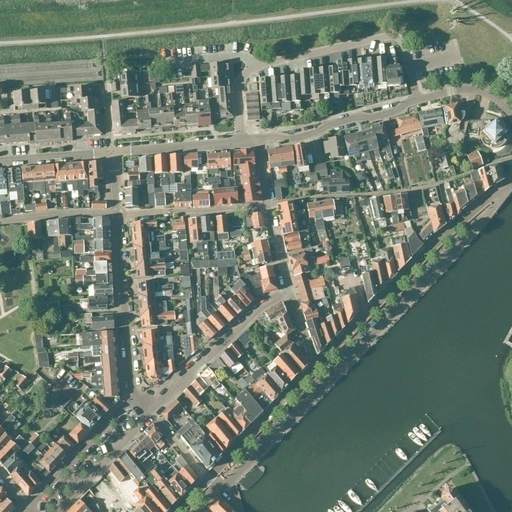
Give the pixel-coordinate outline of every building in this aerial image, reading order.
[(385,59),(375,60),(377,86),(386,85),(387,85),(385,68),(386,68),(385,60),(385,59)] [(397,59),(385,60),(386,68),(385,68),(387,85),(386,85),(387,88),(400,87),(399,67),(397,67),(397,60),(397,59)] [(377,86),(375,60),(365,61),(367,87),(377,86)] [(367,87),(365,61),(355,62),(357,87),(367,87)] [(348,88),(346,62),(336,63),(336,69),(337,69),(338,89),(348,88)] [(357,87),(355,62),(346,62),(348,88),(357,87)] [(138,74),(150,74),(149,63),(138,63),(138,74)] [(211,78),(229,76),(228,64),(191,67),(192,80),(196,79),(200,79),(200,73),(210,72),(211,78)] [(329,95),(327,69),(317,70),(319,96),(329,95)] [(337,69),(336,69),(327,69),(329,95),(339,95),(338,89),(337,69)] [(319,96),(317,70),(307,71),(309,97),(319,96)] [(309,97),(307,71),(297,72),(298,77),(299,98),(300,98),(309,97)] [(122,87),(138,85),(137,73),(119,75),(120,83),(122,83),(122,87)] [(212,90),(218,89),(230,88),(229,76),(211,78),(212,90)] [(298,77),(288,78),(290,104),(300,103),(300,98),(299,98),(298,77)] [(290,104),(288,78),(279,79),(280,105),(290,104)] [(186,87),(185,79),(176,79),(176,88),(186,87)] [(280,105),(279,79),(269,80),(271,106),(280,105)] [(271,106),(269,80),(259,80),(261,106),(271,106)] [(121,99),(140,97),(144,97),(144,94),(139,95),(138,85),(122,87),(122,91),(120,91),(121,99)] [(74,93),(75,100),(93,99),(92,87),(65,89),(65,93),(74,93)] [(37,88),(28,89),(30,111),(40,110),(38,91),(37,91),(37,88)] [(232,103),(230,88),(218,89),(219,106),(219,107),(232,106),(232,103)] [(30,111),(28,89),(20,90),(20,93),(18,93),(20,112),(30,111)] [(44,91),(38,91),(40,110),(50,109),(49,103),(45,103),(44,91)] [(20,112),(18,93),(13,93),(14,106),(9,106),(10,112),(20,112)] [(73,100),(71,94),(61,96),(63,102),(73,100)] [(93,99),(75,100),(71,100),(72,105),(80,104),(81,112),(87,112),(99,111),(98,98),(93,99)] [(137,112),(136,105),(132,105),(133,106),(125,107),(124,101),(111,103),(113,123),(126,122),(126,121),(126,114),(137,113),(137,112)] [(168,109),(161,110),(163,128),(171,127),(171,126),(174,126),(173,109),(175,109),(174,101),(170,102),(170,105),(167,105),(168,109)] [(185,107),(187,126),(190,126),(190,128),(199,127),(197,109),(199,108),(198,102),(198,101),(194,101),(194,104),(184,105),(185,107)] [(208,101),(198,102),(199,108),(197,109),(199,127),(207,126),(207,124),(210,124),(210,120),(209,114),(209,107),(208,101)] [(149,111),(151,111),(151,104),(146,104),(147,111),(137,112),(137,113),(137,120),(138,120),(139,131),(151,129),(151,128),(149,111)] [(233,118),(232,106),(219,107),(219,106),(209,107),(209,114),(212,114),(213,120),(233,118)] [(458,107),(456,107),(456,106),(443,109),(446,126),(449,126),(460,124),(461,122),(463,120),(464,118),(464,115),(464,113),(463,111),(461,110),(460,108),(458,107)] [(185,107),(175,109),(173,109),(174,126),(178,125),(179,127),(187,126),(185,107)] [(444,125),(440,109),(418,114),(422,129),(421,129),(423,138),(428,137),(427,128),(441,126),(444,125)] [(154,129),(163,128),(161,110),(151,111),(149,111),(151,128),(154,127),(154,129)] [(101,135),(99,111),(87,112),(88,123),(89,136),(101,135)] [(66,123),(59,124),(60,143),(72,142),(72,137),(71,124),(70,114),(66,114),(66,123)] [(393,138),(421,129),(417,114),(397,120),(399,129),(391,132),(393,138)] [(18,144),(15,116),(11,117),(11,126),(4,126),(6,145),(18,144)] [(19,116),(15,116),(18,144),(30,143),(28,124),(20,125),(19,116)] [(46,116),(46,125),(48,143),(60,143),(59,124),(51,124),(50,116),(46,116)] [(38,117),(34,117),(34,124),(36,142),(36,144),(48,143),(46,125),(39,125),(38,117)] [(135,131),(139,131),(138,120),(137,120),(126,121),(126,122),(113,123),(115,135),(135,133),(135,131)] [(501,138),(502,137),(507,133),(495,120),(490,125),(488,122),(487,121),(485,127),(486,128),(482,132),(486,136),(481,140),(480,140),(481,142),(483,144),(485,146),(487,147),(489,148),(491,149),(494,149),(496,149),(499,148),(501,147),(503,146),(505,144),(506,142),(505,142),(501,138)] [(89,136),(88,123),(71,124),(72,137),(89,136)] [(372,131),(379,152),(385,150),(390,149),(383,124),(371,127),(372,131)] [(380,156),(379,152),(372,131),(363,133),(368,153),(374,151),(376,158),(380,156)] [(363,133),(353,136),(359,155),(361,162),(366,160),(370,159),(368,153),(363,133)] [(359,155),(353,136),(344,139),(348,155),(349,158),(355,156),(357,163),(361,162),(359,155)] [(422,137),(414,139),(418,153),(426,151),(422,137)] [(348,155),(344,139),(341,139),(341,138),(329,140),(329,142),(323,143),(325,155),(331,154),(332,159),(344,158),(344,156),(348,155)] [(308,168),(304,145),(294,147),(298,170),(308,168)] [(285,150),(280,150),(283,174),(287,173),(286,167),(288,167),(287,163),(294,162),(292,149),(290,149),(290,148),(285,148),(285,150)] [(279,174),(283,174),(280,150),(274,151),(274,150),(269,150),(269,152),(267,152),(269,165),(276,164),(277,169),(278,168),(279,174)] [(241,152),(233,152),(234,167),(241,166),(241,173),(255,171),(254,165),(255,165),(254,151),(250,151),(241,151),(241,152)] [(219,170),(218,153),(207,154),(208,170),(219,170)] [(229,153),(218,153),(219,170),(231,169),(229,153)] [(444,169),(445,173),(446,177),(452,175),(451,170),(452,170),(451,167),(452,167),(448,154),(440,156),(443,169),(444,169)] [(479,154),(466,159),(470,170),(483,166),(479,154)] [(198,169),(197,155),(182,156),(183,170),(198,169)] [(169,156),(170,174),(168,174),(168,179),(169,179),(169,186),(175,186),(174,174),(176,174),(176,175),(177,175),(177,174),(180,174),(180,175),(181,175),(181,174),(183,174),(182,156),(169,156)] [(161,186),(169,186),(169,179),(168,179),(168,174),(167,157),(154,157),(155,175),(160,175),(161,181),(161,186)] [(147,186),(154,186),(152,158),(145,159),(144,158),(142,158),(141,159),(139,159),(140,175),(146,174),(147,186)] [(81,164),(75,165),(78,192),(78,197),(83,197),(83,192),(88,191),(86,164),(85,164),(84,163),(82,163),(81,164)] [(66,166),(65,166),(66,186),(67,186),(72,186),(73,192),(78,192),(75,165),(71,165),(70,164),(67,164),(66,166)] [(102,164),(88,164),(91,193),(98,193),(97,181),(104,180),(102,164)] [(503,181),(503,180),(505,179),(503,169),(500,170),(499,164),(486,168),(486,169),(491,187),(503,181)] [(55,183),(54,166),(52,167),(52,165),(49,166),(49,167),(43,167),(45,196),(46,199),(45,199),(46,200),(51,200),(50,190),(49,187),(55,187),(55,183)] [(61,182),(62,193),(67,193),(67,186),(66,186),(65,166),(60,166),(59,165),(56,165),(56,166),(54,166),(55,183),(61,182)] [(45,196),(43,167),(38,168),(37,167),(34,167),(34,168),(33,168),(34,192),(41,191),(41,196),(45,196)] [(314,167),(309,168),(312,183),(317,181),(317,178),(314,167)] [(34,192),(33,168),(27,169),(27,168),(23,168),(23,169),(21,169),(23,184),(29,183),(30,192),(34,192)] [(128,181),(132,181),(132,189),(125,189),(125,193),(125,208),(138,208),(138,194),(140,194),(140,181),(139,181),(138,168),(132,168),(132,173),(128,173),(128,181)] [(24,202),(23,194),(23,184),(21,184),(20,172),(16,172),(16,170),(14,170),(11,169),(9,171),(7,171),(8,185),(16,185),(18,202),(24,202)] [(478,172),(480,177),(484,193),(491,187),(486,169),(478,172)] [(256,179),(255,171),(241,173),(242,181),(241,182),(244,188),(236,189),(236,190),(237,194),(260,190),(259,182),(258,182),(258,178),(256,179)] [(331,179),(322,179),(322,187),(323,195),(329,194),(349,193),(348,180),(343,181),(342,173),(336,173),(336,171),(331,171),(331,179)] [(480,177),(478,172),(470,174),(473,184),(477,199),(484,193),(480,177)] [(224,184),(225,191),(226,206),(235,206),(235,205),(238,205),(238,199),(237,199),(237,194),(236,190),(230,190),(229,180),(224,180),(224,184)] [(452,184),(449,185),(452,196),(454,203),(458,215),(467,207),(468,207),(462,187),(454,189),(452,184)] [(477,199),(473,184),(462,187),(468,207),(477,199)] [(174,209),(191,209),(190,185),(186,185),(178,185),(179,195),(173,195),(174,209)] [(213,186),(213,191),(214,207),(218,207),(226,206),(225,191),(218,191),(218,186),(213,186)] [(261,200),(260,190),(237,194),(237,199),(238,199),(245,198),(246,205),(262,203),(261,200)] [(208,197),(208,192),(193,193),(193,195),(193,208),(209,208),(208,197)] [(164,194),(154,194),(155,207),(165,207),(164,194)] [(407,195),(395,196),(398,217),(399,224),(407,222),(407,218),(403,218),(403,211),(409,211),(407,195)] [(398,217),(395,196),(383,198),(385,214),(391,213),(393,226),(399,224),(398,217)] [(449,204),(444,205),(444,206),(448,223),(457,216),(458,215),(454,203),(452,196),(447,197),(449,204)] [(11,199),(1,199),(1,210),(12,210),(11,199)] [(385,220),(380,199),(370,200),(375,221),(385,220)] [(333,201),(320,203),(323,220),(335,218),(335,217),(341,217),(338,201),(333,201)] [(277,205),(279,216),(294,214),(294,213),(293,208),(303,206),(302,202),(293,204),(293,203),(277,205)] [(323,220),(320,203),(307,205),(309,219),(314,218),(317,231),(320,242),(327,239),(324,230),(323,220)] [(427,210),(430,222),(431,225),(434,235),(446,226),(442,212),(440,206),(427,210)] [(304,211),(294,213),(294,214),(279,216),(281,226),(296,223),(295,217),(305,216),(304,211)] [(250,230),(252,244),(258,243),(257,232),(255,232),(255,230),(265,228),(263,220),(264,218),(264,216),(263,215),(262,214),(251,215),(252,218),(246,218),(248,230),(250,230)] [(185,229),(184,218),(184,217),(182,218),(182,223),(172,224),(173,230),(185,229)] [(216,218),(218,235),(219,241),(228,241),(226,217),(216,218)] [(110,230),(110,219),(93,219),(93,225),(80,226),(80,218),(73,220),(74,231),(93,230),(110,230)] [(212,218),(200,219),(202,238),(202,242),(203,251),(204,254),(208,253),(207,242),(209,242),(208,234),(214,234),(212,218)] [(202,238),(200,219),(188,220),(190,236),(191,244),(196,243),(197,254),(204,254),(203,251),(202,242),(202,238)] [(70,221),(58,222),(60,247),(64,246),(63,237),(71,236),(70,221)] [(132,224),(133,235),(149,234),(149,232),(148,229),(156,228),(156,221),(147,221),(147,222),(132,224)] [(54,253),(51,253),(49,253),(49,260),(60,258),(60,253),(60,247),(58,222),(46,223),(47,238),(53,238),(54,253)] [(431,225),(430,222),(418,235),(425,244),(434,235),(431,225)] [(34,240),(42,240),(40,223),(28,224),(30,249),(34,248),(34,240)] [(297,229),(296,223),(281,226),(283,237),(298,234),(298,233),(308,231),(307,227),(297,229)] [(412,258),(423,246),(417,241),(414,234),(411,228),(405,231),(406,235),(412,258)] [(75,238),(75,243),(77,243),(84,242),(111,241),(110,230),(93,230),(94,236),(83,237),(75,238)] [(154,232),(149,232),(149,234),(133,235),(134,246),(150,245),(150,243),(165,242),(164,237),(155,238),(154,232)] [(283,237),(284,246),(309,240),(308,232),(283,237)] [(404,237),(397,239),(390,240),(398,272),(411,259),(404,237)] [(350,252),(363,249),(362,241),(355,242),(354,238),(348,239),(350,252)] [(311,248),(309,240),(284,246),(286,254),(311,248)] [(111,253),(111,241),(84,242),(77,243),(75,243),(74,243),(74,255),(84,254),(84,247),(94,247),(94,253),(111,253)] [(258,243),(252,244),(251,244),(253,255),(269,252),(268,247),(269,246),(268,243),(267,243),(266,241),(258,243)] [(133,246),(134,257),(151,256),(151,254),(150,249),(165,248),(165,242),(150,243),(150,245),(134,246),(133,246)] [(396,275),(390,251),(390,249),(379,251),(387,284),(396,275)] [(311,250),(287,257),(291,273),(293,272),(294,277),(305,274),(309,273),(307,268),(305,258),(313,255),(311,250)] [(234,252),(217,253),(218,261),(235,260),(234,252)] [(270,257),(269,252),(253,255),(255,267),(271,263),(271,262),(271,261),(271,258),(270,257)] [(89,263),(95,263),(111,262),(111,253),(94,254),(94,257),(80,258),(80,264),(89,263)] [(151,260),(151,256),(134,257),(135,269),(136,269),(152,266),(165,264),(164,259),(158,260),(158,259),(151,260)] [(166,267),(178,267),(178,257),(166,257),(166,267)] [(191,270),(199,269),(199,262),(199,261),(190,262),(191,270)] [(112,275),(111,262),(95,263),(95,265),(95,271),(86,271),(86,277),(96,276),(96,275),(112,275)] [(378,293),(378,294),(387,284),(386,284),(381,262),(371,265),(378,293)] [(76,281),(86,280),(85,264),(75,264),(76,281)] [(152,266),(136,269),(137,279),(165,277),(165,272),(165,264),(152,266)] [(334,273),(333,266),(320,270),(322,276),(334,273)] [(240,280),(244,285),(254,282),(255,283),(275,279),(272,267),(258,270),(260,276),(252,277),(248,276),(247,276),(247,274),(239,275),(240,280)] [(307,279),(305,274),(294,277),(296,282),(307,279)] [(368,304),(378,294),(377,293),(373,274),(362,276),(368,304)] [(112,285),(112,275),(96,275),(96,276),(96,286),(112,285)] [(180,278),(182,289),(191,288),(190,277),(180,278)] [(323,278),(308,283),(308,284),(298,288),(299,294),(325,286),(323,278)] [(238,279),(228,288),(229,290),(246,308),(255,301),(248,293),(244,288),(245,287),(244,285),(240,280),(238,279)] [(255,283),(254,282),(244,285),(248,290),(253,289),(262,287),(264,294),(278,291),(275,279),(255,283)] [(296,282),(298,288),(308,284),(308,283),(307,279),(296,282)] [(158,282),(137,284),(138,295),(154,293),(155,294),(164,293),(164,292),(172,292),(172,291),(174,291),(173,285),(165,286),(165,287),(159,288),(158,282)] [(113,297),(112,285),(93,286),(94,297),(113,297)] [(325,287),(325,286),(299,294),(302,304),(311,302),(313,301),(325,299),(323,292),(327,291),(326,286),(325,287)] [(345,295),(340,296),(347,325),(358,314),(354,297),(356,295),(351,289),(345,295)] [(156,305),(155,303),(155,294),(154,293),(138,295),(139,306),(156,305)] [(223,293),(219,296),(237,317),(245,310),(233,297),(229,300),(223,293)] [(88,294),(79,295),(79,305),(88,304),(88,294)] [(237,317),(219,296),(215,300),(222,307),(218,311),(229,323),(237,317)] [(113,298),(88,299),(89,311),(107,310),(107,308),(113,307),(113,298)] [(210,340),(218,333),(207,321),(200,313),(201,312),(201,304),(200,298),(196,298),(197,316),(199,318),(196,321),(196,325),(198,328),(210,340)] [(205,298),(200,298),(201,304),(201,312),(200,313),(207,321),(218,333),(226,326),(215,313),(211,317),(204,309),(206,308),(205,304),(205,298)] [(302,304),(300,305),(306,324),(318,320),(319,320),(317,311),(314,312),(311,302),(302,304)] [(165,303),(162,303),(155,303),(156,305),(139,306),(141,317),(157,316),(156,314),(166,313),(165,303)] [(282,304),(264,314),(270,322),(286,314),(282,304)] [(332,308),(335,318),(340,332),(347,326),(342,305),(332,308)] [(174,313),(169,313),(166,313),(156,314),(157,316),(141,317),(142,328),(166,326),(167,325),(167,321),(175,320),(174,313)] [(270,322),(264,314),(262,315),(257,320),(266,329),(271,325),(273,324),(278,330),(279,330),(285,337),(286,337),(293,331),(286,314),(270,322)] [(92,331),(114,329),(113,317),(92,319),(91,315),(84,315),(85,325),(92,324),(92,331)] [(340,332),(335,318),(326,320),(327,324),(333,339),(340,332)] [(319,320),(318,320),(320,328),(326,347),(333,339),(327,324),(324,325),(322,319),(319,320)] [(320,328),(318,320),(306,324),(308,332),(317,356),(326,347),(320,328)] [(194,324),(186,324),(188,336),(195,335),(194,324)] [(142,333),(144,344),(166,342),(166,338),(166,337),(159,338),(158,331),(142,333)] [(99,341),(100,347),(115,346),(115,343),(116,342),(115,340),(114,332),(92,334),(93,336),(79,337),(79,342),(93,341),(93,342),(99,341)] [(245,332),(238,339),(245,348),(253,340),(245,332)] [(41,333),(34,334),(37,354),(43,354),(42,337),(41,333)] [(171,337),(166,338),(166,342),(144,344),(143,344),(144,355),(160,353),(160,349),(165,348),(165,344),(172,343),(171,337)] [(293,345),(286,337),(285,337),(275,346),(282,355),(299,374),(300,374),(309,365),(306,362),(306,361),(305,359),(304,360),(292,346),(293,345)] [(82,352),(91,351),(90,341),(80,343),(82,352)] [(234,343),(228,350),(236,360),(243,354),(234,343)] [(115,348),(115,346),(100,347),(92,347),(92,353),(80,354),(80,359),(84,359),(116,356),(115,352),(117,350),(115,348)] [(234,376),(243,369),(227,350),(219,357),(234,376)] [(162,365),(168,364),(167,362),(174,361),(173,357),(161,359),(160,353),(144,355),(145,366),(146,366),(162,365)] [(77,354),(68,354),(68,362),(78,362),(77,354)] [(299,374),(282,355),(273,364),(290,384),(299,374)] [(116,360),(116,356),(84,359),(85,365),(101,363),(101,367),(117,366),(117,362),(116,360)] [(218,359),(208,368),(215,377),(225,367),(218,359)] [(264,366),(260,370),(262,372),(281,393),(290,384),(273,364),(272,363),(266,368),(264,366)] [(164,367),(168,366),(168,364),(162,365),(146,366),(147,377),(152,382),(158,381),(163,376),(162,369),(164,369),(164,367)] [(5,367),(2,370),(0,372),(0,378),(3,381),(4,380),(5,380),(12,372),(13,371),(7,366),(5,367)] [(95,368),(96,373),(82,374),(82,379),(91,379),(117,377),(117,373),(118,371),(117,369),(117,366),(101,367),(95,368)] [(208,368),(199,378),(208,389),(211,386),(214,390),(220,385),(216,381),(217,380),(215,377),(208,368)] [(262,372),(260,370),(250,378),(254,382),(262,392),(272,403),(281,393),(262,372)] [(21,391),(29,382),(23,377),(15,386),(21,391)] [(118,381),(117,377),(91,379),(91,384),(96,384),(96,389),(97,389),(118,387),(118,385),(119,383),(118,381)] [(207,389),(199,378),(191,386),(200,397),(207,389)] [(244,390),(248,387),(241,379),(237,382),(244,390)] [(254,382),(248,387),(244,390),(252,401),(254,402),(262,412),(272,403),(262,392),(254,382)] [(118,387),(97,389),(97,391),(103,391),(104,399),(112,408),(119,401),(119,393),(120,391),(118,389),(118,387)] [(189,387),(183,393),(197,407),(203,401),(189,387)] [(245,392),(234,402),(252,423),(262,412),(254,402),(254,403),(245,392)] [(71,400),(67,396),(59,405),(63,409),(71,400)] [(92,404),(90,405),(86,400),(76,410),(80,413),(75,418),(89,431),(101,418),(102,418),(111,409),(98,397),(92,404)] [(176,401),(161,415),(167,422),(181,408),(176,401)] [(252,423),(234,402),(225,410),(244,431),(252,423)] [(235,440),(244,432),(226,411),(216,420),(235,440)] [(11,415),(0,427),(0,437),(4,433),(12,424),(13,423),(14,420),(15,419),(11,415)] [(15,420),(14,420),(13,423),(12,424),(17,429),(21,425),(15,420)] [(220,456),(205,436),(206,436),(192,420),(188,424),(192,428),(181,438),(190,449),(207,470),(220,456)] [(207,437),(221,456),(234,441),(216,420),(207,428),(212,433),(207,437)] [(159,452),(165,446),(159,440),(163,437),(153,424),(144,433),(153,444),(159,452)] [(69,436),(78,444),(88,433),(80,425),(69,436)] [(0,437),(0,454),(12,444),(10,442),(12,440),(4,433),(0,437)] [(144,446),(147,450),(152,444),(144,434),(134,443),(140,450),(144,446)] [(34,448),(41,440),(36,435),(28,442),(34,448)] [(39,464),(38,466),(32,471),(37,476),(44,469),(47,471),(40,479),(43,481),(49,474),(50,474),(67,456),(75,447),(63,436),(55,445),(48,438),(38,449),(41,452),(46,446),(50,450),(43,457),(44,458),(39,464)] [(18,459),(25,452),(28,456),(35,449),(28,443),(22,449),(21,449),(20,450),(3,467),(10,476),(22,463),(22,462),(18,459)] [(152,456),(147,450),(144,446),(140,450),(134,443),(126,452),(148,480),(153,486),(153,488),(155,486),(172,507),(180,498),(168,484),(166,481),(155,467),(149,473),(139,460),(145,455),(148,459),(152,456)] [(20,450),(12,444),(0,454),(0,463),(3,467),(20,450)] [(138,488),(148,480),(126,452),(116,462),(128,476),(138,488)] [(119,484),(125,479),(128,476),(116,462),(108,470),(119,484)] [(28,497),(40,484),(22,463),(10,476),(28,497)] [(176,473),(189,488),(198,479),(187,466),(183,470),(177,463),(172,468),(176,473)] [(168,484),(180,498),(189,488),(176,473),(166,481),(168,484)] [(153,486),(148,480),(145,483),(150,489),(143,495),(157,511),(167,511),(170,509),(153,488),(153,486)] [(157,511),(143,495),(139,489),(133,495),(140,503),(137,506),(139,510),(140,511),(157,511)] [(447,507),(458,498),(452,491),(447,490),(442,494),(441,499),(447,507)] [(211,511),(234,511),(219,497),(208,509),(211,511)] [(467,511),(461,503),(458,498),(447,507),(441,499),(426,510),(427,511),(467,511)] [(0,511),(12,511),(15,510),(6,499),(0,504),(0,511)] [(89,511),(88,510),(79,500),(74,506),(78,511),(89,511)] [(111,511),(105,501),(98,504),(102,511),(111,511)]
